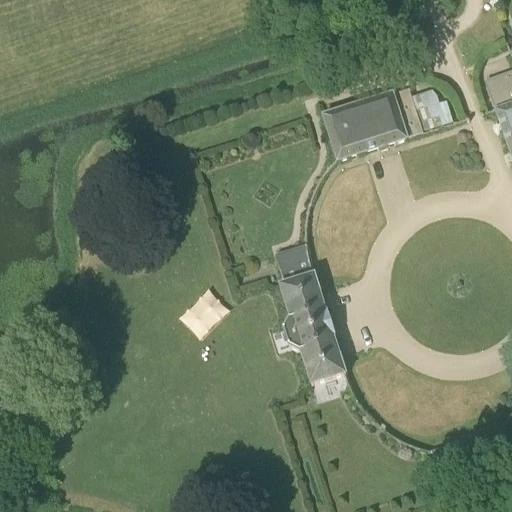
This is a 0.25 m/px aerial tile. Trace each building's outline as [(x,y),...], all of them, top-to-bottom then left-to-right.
[(511,73),(484,84),(511,162),(511,73)] [(323,119),(337,165),(408,143),(408,141),(422,136),(422,135),(453,125),(446,104),(439,106),(437,99),(432,93),(411,100),(408,92),(323,119)] [(280,290),(290,323),(289,323),(284,334),(289,350),(300,356),(301,355),(312,389),(346,378),(335,340),(327,316),(315,278),(314,279),(312,274),(310,269),(309,263),(305,248),(275,258),(284,288),(280,290)] [(293,416),(295,458),(310,458),(308,416),(293,416)] [(511,426),(464,443),(469,459),(511,444),(511,426)] [(496,480),(478,485),(482,498),(491,496),(490,490),(498,488),(496,480)]
